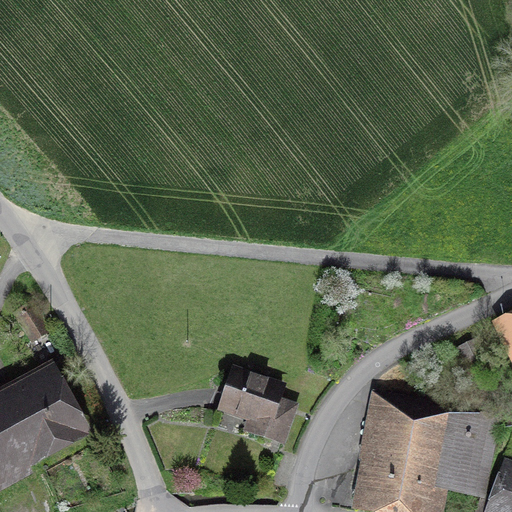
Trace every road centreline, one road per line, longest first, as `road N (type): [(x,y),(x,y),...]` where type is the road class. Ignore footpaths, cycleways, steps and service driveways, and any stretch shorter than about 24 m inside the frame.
road 1 (residential): [(25,243),(86,233),(511,277)]
road 2 (residential): [(297,511),(312,444),(339,395),(379,355),(511,293)]
road 3 (residential): [(25,243),(120,411),(155,511)]
